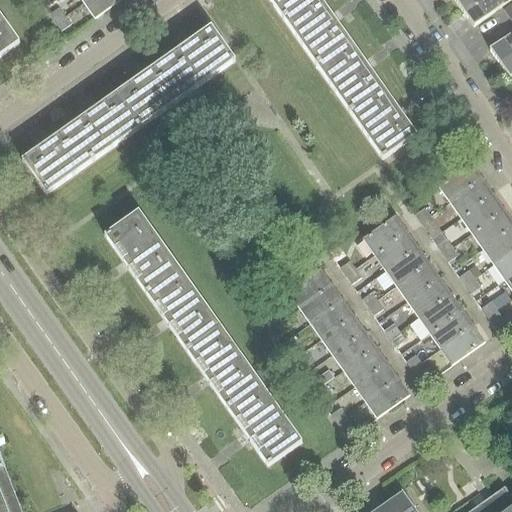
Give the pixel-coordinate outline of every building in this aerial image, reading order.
[(89,0),(83,5),(94,21),(123,0),(89,0)] [(267,0),(282,20),(310,0),(267,0)] [(317,0),(310,0),(282,20),(299,44),(315,67),(349,44),(345,38),(335,24),(332,20),(329,16),(317,0)] [(482,0),(452,0),(463,14),(482,0)] [(511,0),(482,0),(463,14),(473,28),(511,0)] [(511,5),(503,12),(509,20),(511,18),(511,5)] [(50,16),(56,24),(65,17),(59,9),(50,16)] [(71,25),(65,17),(56,24),(62,32),(71,25)] [(0,19),(0,58),(19,45),(0,19)] [(163,63),(187,96),(234,63),(210,29),(163,63)] [(511,34),(489,51),(499,65),(511,56),(511,34)] [(349,44),(315,67),(332,91),(348,114),(382,90),(368,71),(365,67),(362,63),(349,44)] [(511,56),(499,65),(509,80),(511,77),(511,56)] [(116,96),(140,130),(187,96),(163,63),(116,96)] [(382,90),(348,114),(365,138),(382,161),(415,138),(411,132),(401,118),(398,114),(396,110),(382,90)] [(69,129),(93,163),(140,130),(116,96),(69,129)] [(93,163),(69,129),(22,163),(46,196),(93,163)] [(482,182),(470,166),(437,189),(449,205),(482,182)] [(482,182),(449,205),(460,221),(493,197),(482,182)] [(493,197),(460,221),(471,236),(504,213),(493,197)] [(420,225),(430,218),(424,210),(414,218),(420,225)] [(511,225),(504,213),(471,236),(482,252),(511,230),(511,225)] [(145,296),(179,272),(138,214),(104,238),(145,296)] [(430,218),(420,225),(431,241),(441,234),(430,218)] [(406,235),(395,219),(362,242),(374,258),(406,235)] [(511,230),(482,252),(493,267),(511,253),(511,230)] [(406,235),(374,258),(385,274),(417,250),(406,235)] [(442,257),(452,250),(446,242),(436,249),(442,257)] [(417,250),(385,274),(396,289),(429,266),(417,250)] [(457,257),(452,250),(442,257),(447,265),(457,257)] [(511,253),(493,267),(504,283),(511,277),(511,253)] [(320,272),(293,290),(292,289),(309,278),(308,276),(314,272),(306,261),(278,280),(288,293),(288,294),(287,295),(288,295),(298,311),(331,288),(322,275),(320,272)] [(346,279),(356,272),(350,263),(340,270),(346,279)] [(429,266),(396,289),(407,305),(440,282),(429,266)] [(186,353),(219,329),(179,272),(145,296),(186,353)] [(362,280),(356,272),(346,279),(352,287),(362,280)] [(458,279),(463,288),(474,280),(468,272),(458,279)] [(474,280),(463,288),(469,296),(480,289),(474,280)] [(440,282),(407,305),(418,320),(451,297),(440,282)] [(298,311),(309,326),(342,303),(331,288),(298,311)] [(368,309),(378,302),(372,294),(362,301),(368,309)] [(451,297),(418,320),(429,336),(462,313),(451,297)] [(378,302),(368,309),(374,317),(383,310),(378,302)] [(342,303),(309,326),(320,342),(353,319),(342,303)] [(487,320),(497,313),(491,305),(481,312),(487,320)] [(462,313),(429,336),(440,351),(473,328),(462,313)] [(497,313),(487,320),(492,328),(502,321),(497,313)] [(271,332),(280,325),(274,317),(265,323),(271,332)] [(353,319),(320,342),(331,358),(364,335),(353,319)] [(286,333),(280,325),(271,332),(276,340),(286,333)] [(394,325),(384,332),(385,333),(390,340),(400,333),(394,326),(394,325)] [(473,328),(440,351),(452,368),(484,345),(473,328)] [(260,387),(219,329),(186,353),(226,411),(260,387)] [(406,342),(400,334),(391,341),(396,349),(406,342)] [(364,335),(331,358),(342,373),(375,350),(364,335)] [(293,363),(302,356),(296,348),(287,355),(293,363)] [(375,350),(342,373),(353,389),(386,366),(375,350)] [(308,364),(302,356),(293,363),(298,371),(308,364)] [(407,364),(413,372),(422,365),(417,358),(407,364)] [(422,365),(413,372),(419,380),(428,373),(422,365)] [(386,366),(353,389),(365,405),(397,381),(386,366)] [(328,372),(318,380),(319,380),(324,387),(334,380),(328,372)] [(315,394),(325,388),(324,387),(319,380),(310,386),(315,394)] [(397,381),(365,405),(376,421),(409,397),(397,381)] [(260,387),(226,411),(267,468),(301,444),(260,387)] [(330,396),(325,388),(315,394),(321,403),(330,396)] [(338,426),(347,419),(341,411),(332,418),(338,426)] [(353,428),(347,419),(338,426),(343,434),(353,428)] [(20,511),(5,471),(0,458),(0,448),(5,447),(3,443),(0,444),(0,511),(20,511)] [(511,511),(511,499),(505,490),(472,511),(414,511),(402,493),(375,511),(511,511)]
